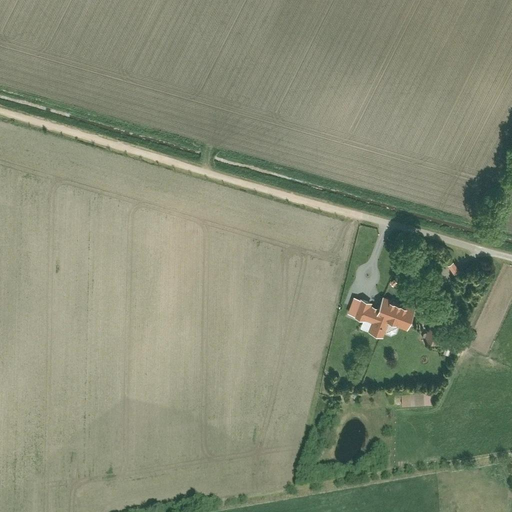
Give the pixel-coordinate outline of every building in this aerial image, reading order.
[(455,262),(450,266),(455,273),(460,268),(455,262)] [(413,308),(382,297),(378,308),(370,330),(381,335),(383,331),(390,334),(395,331),(399,324),(408,326),(413,308)] [(370,330),(378,308),(369,305),(370,301),(361,298),(355,315),(364,318),(361,327),(370,330)] [(433,322),(426,340),(459,352),(465,334),(433,322)] [(431,390),(401,392),(402,405),(432,403),(431,390)]
